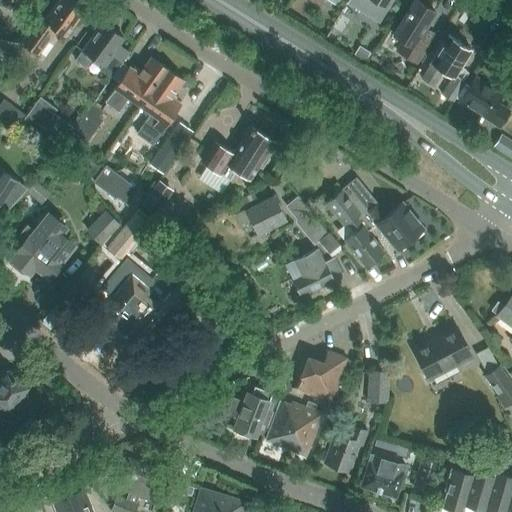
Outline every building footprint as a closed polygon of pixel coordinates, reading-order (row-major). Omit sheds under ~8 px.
[(0,0),(0,5),(9,9),(12,0),(14,0),(21,3),(24,4),(26,0),(0,0)] [(39,16),(19,43),(38,56),(56,31),(65,38),(67,34),(70,37),(76,28),(73,26),(86,9),(72,0),(59,0),(45,20),(39,16)] [(351,0),(367,10),(380,18),(386,9),(391,0),(351,0)] [(420,35),(435,12),(415,0),(414,0),(393,34),(403,41),(397,51),(417,63),(430,41),(420,35)] [(102,22),(82,51),(75,60),(85,68),(92,59),(101,65),(98,69),(111,78),(129,53),(118,45),(123,38),(102,22)] [(449,35),(421,79),(433,87),(434,85),(443,91),(452,78),(454,76),(471,49),(460,42),(449,35)] [(0,39),(0,60),(2,61),(4,54),(14,56),(17,43),(0,39)] [(371,53),(361,46),(355,54),(366,61),(371,53)] [(128,98),(140,107),(167,68),(151,57),(139,74),(129,67),(114,88),(105,102),(118,112),(128,98)] [(167,68),(140,107),(150,114),(141,126),(135,134),(152,145),(181,104),(171,96),(183,79),(167,68)] [(441,94),(432,109),(444,116),(453,102),(456,98),(465,83),(454,76),(452,78),(443,91),(441,94)] [(465,83),(456,98),(459,100),(458,100),(500,126),(505,119),(509,112),(497,104),(503,95),(474,76),(468,85),(465,83)] [(56,110),(40,99),(22,122),(38,134),(54,113),(56,110)] [(93,104),(85,115),(69,137),(83,148),(103,119),(99,116),(103,111),(93,104)] [(17,124),(23,117),(7,105),(0,114),(0,121),(13,128),(26,138),(29,133),(17,124)] [(54,113),(38,134),(58,148),(73,127),(54,113)] [(181,122),(151,164),(163,173),(193,131),(181,122)] [(252,127),(237,148),(228,150),(215,140),(201,159),(228,178),(235,169),(248,178),(274,142),(252,127)] [(494,147),(511,158),(511,141),(501,135),(494,147)] [(93,182),(111,196),(114,199),(116,197),(128,206),(139,191),(106,165),(93,182)] [(275,165),(270,172),(277,177),(282,169),(275,165)] [(284,169),(280,176),(286,183),(291,178),(285,171),(284,169)] [(0,203),(3,206),(9,210),(27,189),(18,183),(0,171),(0,203)] [(347,225),(354,233),(345,239),(364,265),(383,251),(368,231),(377,224),(397,249),(423,228),(402,202),(386,215),(356,178),(342,190),(325,204),(344,227),(347,225)] [(50,192),(36,179),(26,189),(40,202),(50,192)] [(142,204),(155,214),(173,188),(159,179),(142,204)] [(240,214),(245,211),(257,235),(287,221),(274,195),(256,204),(250,193),(234,202),(240,214)] [(314,245),(320,240),(330,253),(340,245),(328,231),(326,232),(297,196),(285,206),(297,220),(295,221),(314,245)] [(139,211),(127,225),(136,234),(148,220),(139,211)] [(87,236),(96,245),(119,222),(109,214),(87,236)] [(57,262),(71,244),(58,233),(63,227),(49,215),(35,232),(26,225),(7,249),(16,256),(14,258),(28,270),(34,263),(48,275),(58,263),(57,262)] [(195,240),(185,228),(174,237),(184,249),(195,240)] [(293,261),(285,265),(293,278),(302,296),(333,280),(324,263),(317,248),(293,261)] [(151,287),(157,280),(147,272),(141,279),(140,279),(128,294),(134,299),(123,312),(109,299),(92,319),(127,348),(154,314),(140,302),(151,287)] [(239,304),(249,298),(244,289),(234,294),(239,304)] [(511,294),(497,315),(511,326),(511,336),(509,341),(511,343),(511,294)] [(412,349),(428,379),(471,357),(456,326),(412,349)] [(331,401),(348,358),(327,350),(322,363),(307,357),(296,388),(331,401)] [(283,361),(271,365),(281,398),(292,392),(283,361)] [(504,408),(508,405),(511,410),(511,382),(499,364),(483,375),(497,395),(495,396),(504,408)] [(366,402),(388,403),(389,372),(368,370),(366,402)] [(0,404),(10,411),(13,413),(17,409),(23,407),(28,400),(27,393),(30,389),(28,387),(27,383),(22,380),(18,380),(4,371),(2,374),(0,372),(0,404)] [(256,436),(257,433),(262,435),(271,411),(266,409),(273,391),(254,384),(250,394),(246,392),(243,401),(232,397),(225,415),(237,419),(233,428),(256,436)] [(280,400),(276,413),(271,411),(262,435),(266,437),(265,440),(306,455),(322,413),(292,401),(291,404),(280,400)] [(331,401),(327,411),(334,413),(338,403),(331,401)] [(347,436),(337,432),(325,462),(348,471),(359,444),(362,446),(368,431),(351,424),(347,436)] [(511,441),(492,443),(492,457),(511,456),(511,441)] [(396,452),(396,454),(405,457),(408,448),(398,445),(396,452)] [(360,487),(395,497),(403,473),(405,466),(370,455),(368,461),(360,487)] [(421,455),(412,485),(431,491),(440,461),(421,455)] [(148,501),(160,470),(128,457),(116,489),(128,493),(126,499),(115,495),(109,510),(113,511),(133,511),(137,503),(136,503),(139,498),(148,501)] [(441,504),(462,510),(464,502),(497,511),(504,511),(506,509),(511,510),(511,474),(494,470),(493,474),(473,468),(472,472),(450,466),(444,487),(445,488),(441,504)] [(192,511),(242,511),(246,502),(201,487),(192,511)] [(91,511),(84,491),(53,503),(56,511),(91,511)] [(0,511),(34,511),(31,504),(13,511),(10,511),(6,511),(3,503),(0,503),(0,511)]
